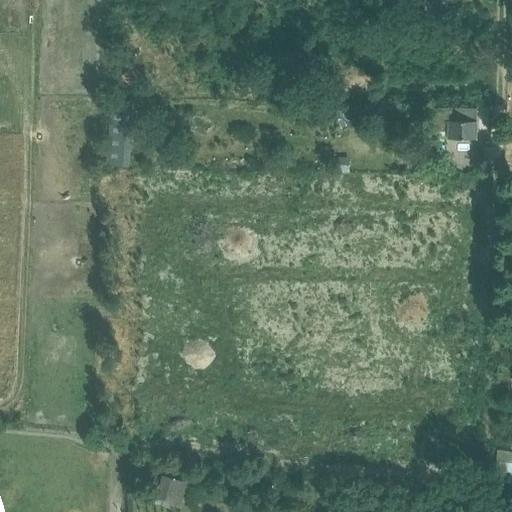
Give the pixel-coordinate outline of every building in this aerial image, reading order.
[(308,54),(270,53),(269,85),(307,87),(308,54)] [(120,75),(132,91),(146,82),(134,65),(120,75)] [(337,106),(311,106),(311,116),(337,116),(337,106)] [(476,139),(477,109),(432,108),(432,132),(439,132),(438,139),(476,139)] [(408,126),(390,126),(390,141),(408,141),(408,126)] [(511,456),(511,450),(496,449),(495,482),(511,483),(511,480),(511,462),(511,463),(511,456)] [(122,487),(123,469),(112,468),(111,486),(122,487)] [(162,476),(155,498),(179,505),(187,483),(162,476)]
